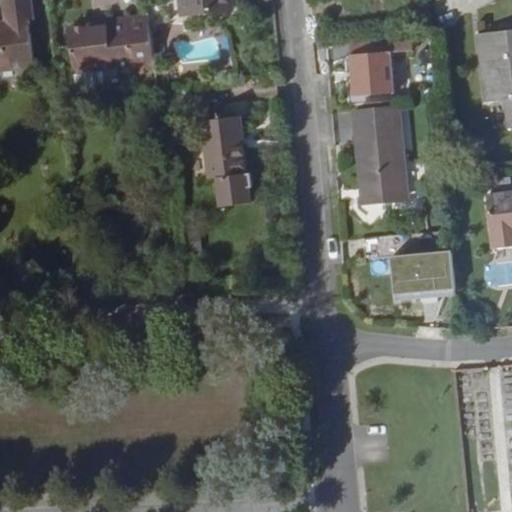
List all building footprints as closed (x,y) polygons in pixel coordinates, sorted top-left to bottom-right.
[(31,0),(9,0),(4,1),(7,23),(3,24),(3,27),(0,27),(0,71),(35,68),(29,21),(34,20),(31,0)] [(181,0),(184,17),(233,10),(232,0),(181,0)] [(93,26),(71,28),(76,73),(136,65),(130,21),(108,23),(108,27),(97,29),(93,26)] [(511,31),(481,35),(488,101),(506,99),(511,98),(511,31)] [(368,49),(412,51),(412,38),(368,37),(368,49)] [(348,53),(349,96),(393,95),(392,52),(348,53)] [(400,107),(356,112),(364,204),(409,200),(400,107)] [(242,116),(203,122),(210,179),(248,175),(242,116)] [(511,191),(488,195),(494,248),(511,246),(511,191)] [(452,252),(390,255),(392,298),(453,295),(452,252)] [(221,320),(191,321),(191,336),(221,336),(221,320)]
